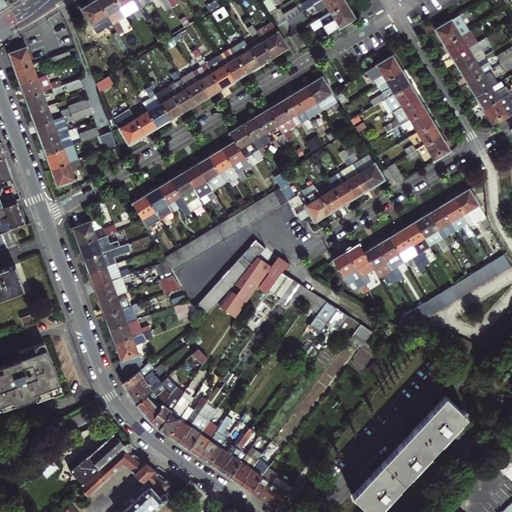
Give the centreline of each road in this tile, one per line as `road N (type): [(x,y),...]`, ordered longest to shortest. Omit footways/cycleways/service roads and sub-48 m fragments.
road 1 (residential): [(45,220),(395,11)]
road 2 (secondary): [(45,220),(112,397),(160,448),(252,511)]
road 3 (residential): [(195,283),(250,236),(280,229),(313,245),(476,145)]
road 4 (residential): [(395,11),(476,145)]
road 5 (secondary): [(0,96),(45,220)]
